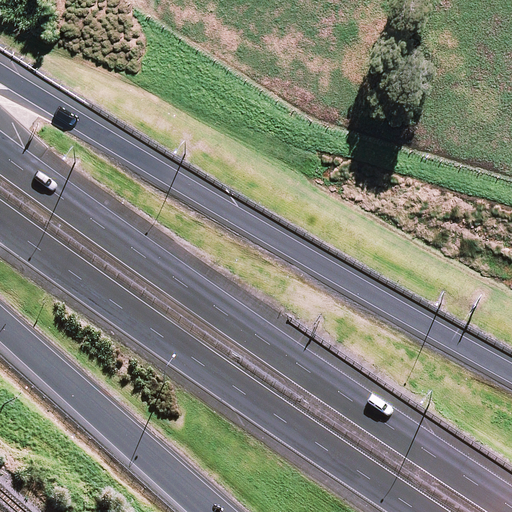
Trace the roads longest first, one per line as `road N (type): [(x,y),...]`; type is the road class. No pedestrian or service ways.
road 1 (motorway): [(0,155),(511,511)]
road 2 (motorway): [(0,79),(511,379)]
road 3 (motorway): [(411,511),(0,225)]
road 4 (motorway): [(211,511),(0,327)]
